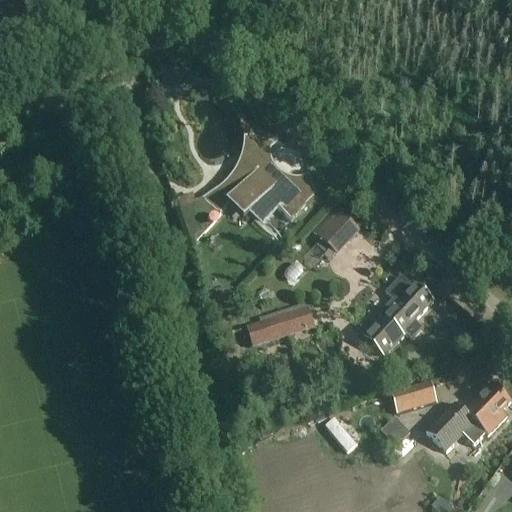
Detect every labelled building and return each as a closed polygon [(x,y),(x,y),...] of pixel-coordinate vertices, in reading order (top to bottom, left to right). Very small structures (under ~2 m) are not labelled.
[(210,199),(205,202),(220,217),(226,211),(245,229),(252,221),(262,230),(278,212),(287,220),(290,223),(307,205),(244,144),(243,150),(242,156),(241,162),(238,168),(236,173),(232,178),(229,183),(225,188),(220,192),(215,196),(210,199)] [(382,320),(364,340),(385,361),(404,342),(402,339),(405,335),(413,342),(423,331),(415,325),(434,305),(412,284),(409,287),(401,279),(385,296),(393,304),(380,319),(382,320)] [(260,327),(246,331),(253,352),(307,335),(300,314),(284,320),(282,314),(259,321),(260,327)] [(503,415),(511,406),(490,385),(463,414),(455,406),(427,436),(448,455),(462,440),(473,449),(486,436),(490,440),(508,420),(503,415)] [(395,416),(434,405),(429,386),(390,397),(395,416)] [(404,433),(390,446),(397,453),(411,439),(405,432),(404,433)] [(413,511),(408,503),(396,510),(397,511),(413,511)]
